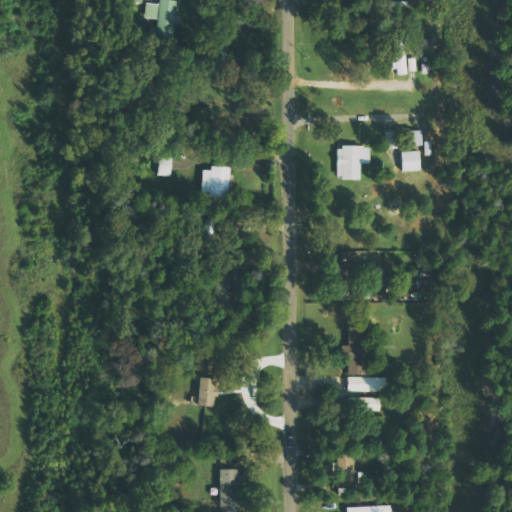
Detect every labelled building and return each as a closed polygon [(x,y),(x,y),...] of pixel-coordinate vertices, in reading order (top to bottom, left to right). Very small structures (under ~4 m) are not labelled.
[(174,14),(176,1),(170,0),(157,0),(158,4),(146,3),(144,18),(158,19),(156,32),(175,34),(177,14),(174,14)] [(394,48),(394,75),(406,74),(405,47),(394,48)] [(410,146),(423,146),(422,130),(409,131),(410,146)] [(359,179),(359,164),(369,163),(369,146),(336,147),(336,179),(359,179)] [(402,171),(421,171),(420,151),(401,152),(402,171)] [(157,175),(171,176),(172,158),(158,157),(157,175)] [(229,168),(202,168),(202,196),(229,197),(229,168)] [(216,305),(232,305),(233,276),(217,276),(216,305)] [(348,329),(348,346),(341,346),(341,358),(347,358),(347,375),(362,375),(363,329),(348,329)] [(347,391),(387,392),(387,377),(347,377),(347,391)] [(197,406),(215,407),(216,379),(199,378),(197,406)] [(236,470),(219,470),(219,507),(236,507),(236,470)]
